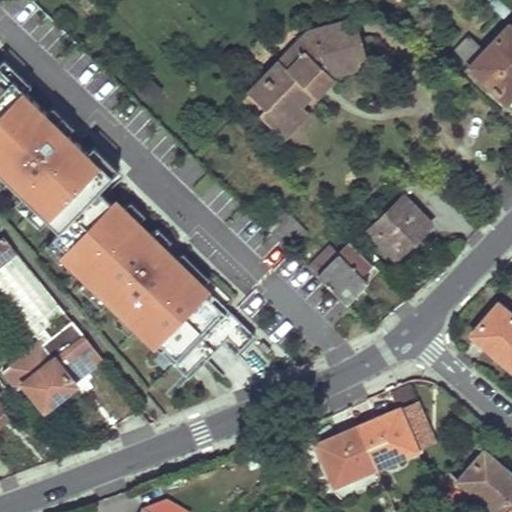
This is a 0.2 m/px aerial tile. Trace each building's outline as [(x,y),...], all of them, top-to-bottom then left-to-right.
[(491,26),(510,7),(502,0),(487,0),(476,11),(491,26)] [(297,44),(333,79),(335,77),(333,73),(370,62),(357,17),(309,32),(297,44)] [(468,35),(462,42),(456,49),(473,64),(471,66),(508,99),(511,94),(511,25),(486,52),(468,35)] [(317,96),(333,79),(297,44),(251,92),(268,108),(262,114),(285,136),(309,110),(302,103),(307,97),(313,92),(317,96)] [(65,256),(192,377),(210,358),(194,342),(211,324),(241,352),(258,333),(118,200),(115,204),(102,191),(112,179),(97,165),(100,163),(62,124),(60,126),(47,115),(49,113),(14,79),(11,83),(0,72),(0,171),(63,231),(56,239),(69,251),(65,256)] [(268,108),(251,92),(246,98),(262,114),(268,108)] [(372,230),(386,243),(399,256),(434,220),(407,194),(372,230)] [(275,230),(286,219),(274,206),(262,218),(275,230)] [(309,231),(291,214),(286,219),(275,230),(277,232),(293,248),(309,231)] [(0,264),(18,251),(5,235),(0,238),(0,264)] [(376,262),(353,239),(340,253),(320,274),(323,277),(341,294),(349,301),(364,285),(359,280),(376,262)] [(320,274),(340,253),(333,245),(313,267),(320,274)] [(472,334),(481,342),(490,351),(493,347),(511,364),(511,316),(499,304),(472,334)] [(45,409),(76,384),(74,382),(78,378),(86,372),(87,374),(97,365),(104,359),(71,319),(42,342),(41,341),(5,370),(18,386),(23,382),(45,409)] [(84,378),(103,425),(130,414),(111,367),(84,378)] [(359,425),(377,466),(419,448),(413,435),(431,427),(420,399),(359,425)] [(0,427),(12,418),(5,409),(0,412),(0,427)] [(336,483),(377,466),(359,425),(319,442),(327,462),(336,483)] [(431,427),(413,435),(419,448),(437,440),(431,427)] [(511,474),(484,450),(472,464),(459,479),(450,469),(433,489),(456,508),(473,489),(497,511),(504,511),(511,503),(511,474)]
